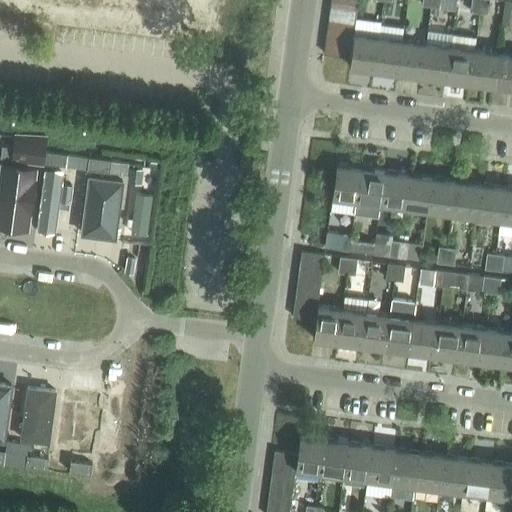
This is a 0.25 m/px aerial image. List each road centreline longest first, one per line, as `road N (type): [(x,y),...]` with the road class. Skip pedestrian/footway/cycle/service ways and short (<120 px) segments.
road 1 (residential): [(511,395),(261,360)]
road 2 (residential): [(264,338),(295,93)]
road 3 (residential): [(511,123),(295,93)]
road 4 (residential): [(133,319),(119,289),(95,270),(0,260)]
road 5 (residential): [(242,511),(261,360)]
road 6 (residential): [(133,319),(264,338)]
